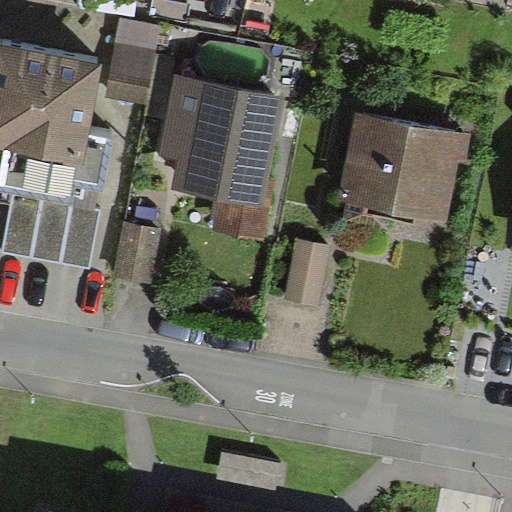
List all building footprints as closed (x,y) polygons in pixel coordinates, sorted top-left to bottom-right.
[(0,17),(0,131),(21,136),(13,177),(63,188),(68,163),(92,168),(103,114),(72,107),(87,36),(0,17)] [(103,76),(143,84),(151,45),(111,37),(103,76)] [(189,65),(168,178),(240,191),(262,79),(189,65)] [(355,104),(339,193),(424,209),(441,120),(355,104)] [(0,227),(0,251),(83,265),(94,200),(7,185),(0,227)] [(115,272),(140,277),(151,221),(126,216),(115,272)] [(285,297),(309,302),(320,240),(296,235),(285,297)]
